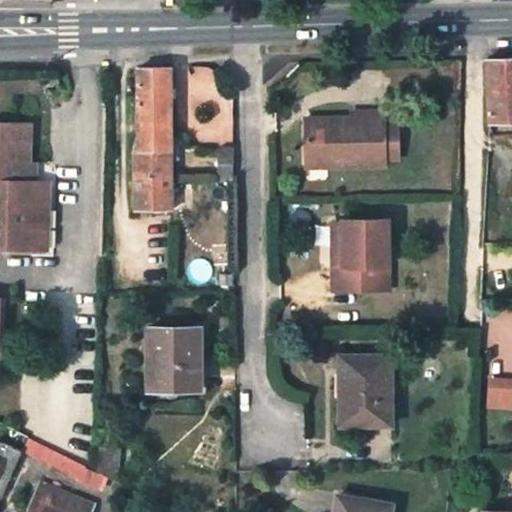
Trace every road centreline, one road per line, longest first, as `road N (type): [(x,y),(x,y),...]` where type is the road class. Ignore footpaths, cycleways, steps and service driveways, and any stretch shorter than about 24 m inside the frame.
road 1 (secondary): [(511,20),(0,32)]
road 2 (track): [(476,21),(470,317)]
